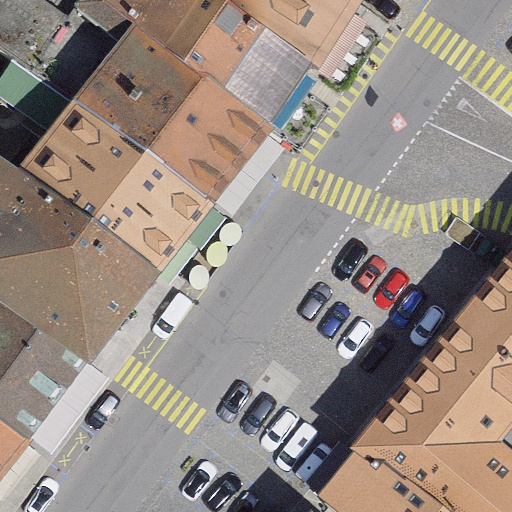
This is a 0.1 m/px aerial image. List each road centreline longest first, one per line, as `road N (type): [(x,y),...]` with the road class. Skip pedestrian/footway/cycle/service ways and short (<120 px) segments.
road 1 (residential): [(396,106),(83,511)]
road 2 (residential): [(472,0),(396,106)]
road 3 (residential): [(511,161),(396,106)]
